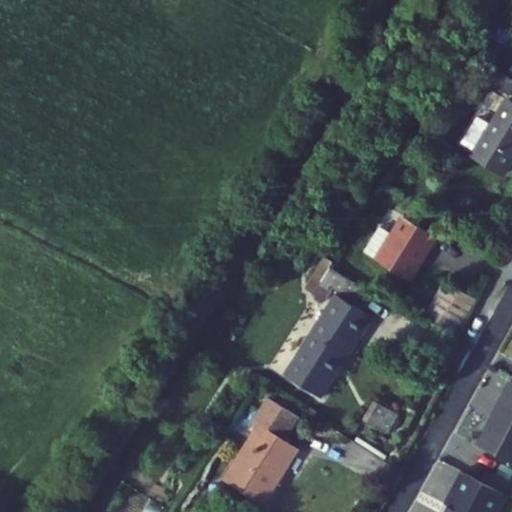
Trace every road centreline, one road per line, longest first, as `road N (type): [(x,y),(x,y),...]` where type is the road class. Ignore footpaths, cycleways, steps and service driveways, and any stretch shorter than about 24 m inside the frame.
road 1 (unknown): [(74,511),(401,0)]
road 2 (residential): [(511,304),(395,511)]
